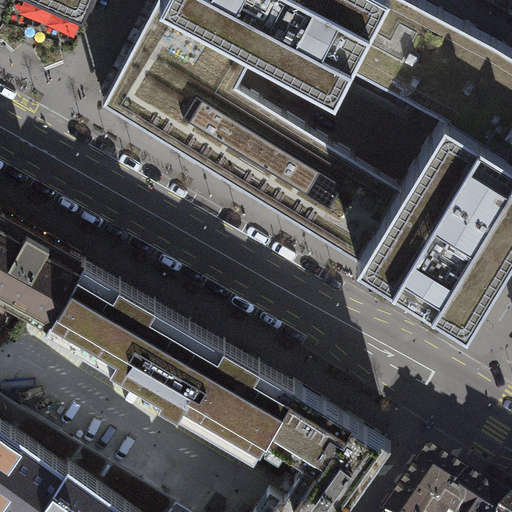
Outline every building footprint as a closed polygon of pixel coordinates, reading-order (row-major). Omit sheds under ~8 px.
[(356,152),(236,80),(257,41),(177,0),(155,0),(103,98),(311,224),(332,237),(358,252),(374,225),(402,180),(398,178),(377,165),(356,152)] [(349,58),(379,0),(177,0),(257,41),(336,83),(349,58)] [(441,106),(445,108),(511,149),(511,44),(495,34),(470,21),(429,0),(379,0),(349,58),(423,96),(432,101),(441,106)] [(511,247),(511,149),(445,108),(402,180),(374,225),(358,252),(392,274),(468,320),(511,247)] [(0,293),(47,320),(84,255),(69,245),(0,207),(0,293)] [(265,429),(295,378),(212,328),(149,292),(84,255),(47,320),(45,322),(162,390),(159,395),(254,449),(265,429)] [(258,499),(276,511),(310,511),(312,510),(315,511),(338,511),(392,437),(295,378),(265,429),(305,455),(284,488),(270,480),(258,499)] [(0,506),(8,511),(193,511),(195,509),(22,402),(10,419),(0,412),(0,506)] [(462,484),(422,457),(394,497),(384,511),(462,511),(450,503),(462,484)] [(479,496),(462,484),(450,503),(462,511),(504,511),(479,496)] [(276,511),(258,499),(249,511),(276,511)]
